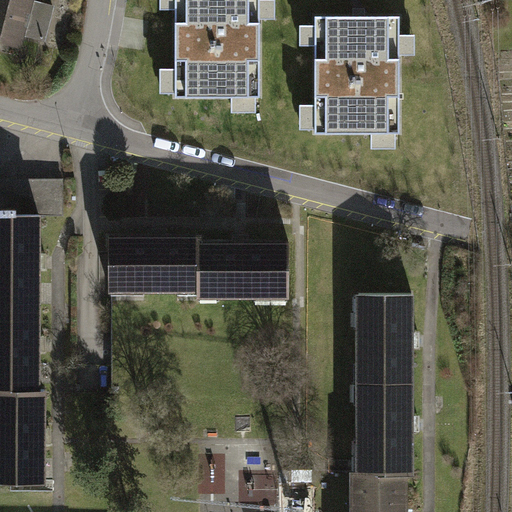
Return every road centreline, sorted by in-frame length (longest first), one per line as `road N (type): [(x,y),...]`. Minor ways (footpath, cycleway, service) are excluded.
road 1 (residential): [(75,129),(462,232)]
road 2 (residential): [(101,0),(75,129)]
